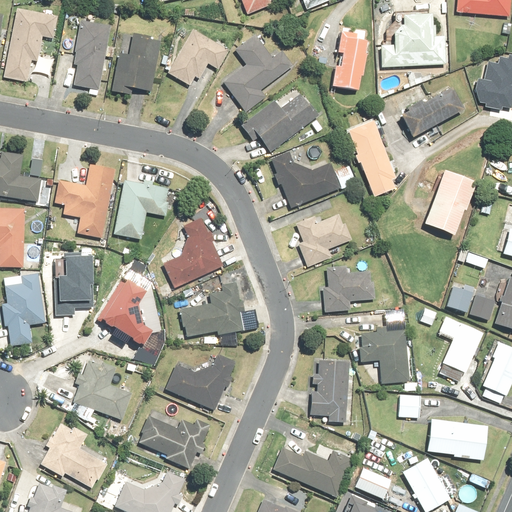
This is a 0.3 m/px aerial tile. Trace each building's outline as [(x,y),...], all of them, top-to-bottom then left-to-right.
[(273,3),(272,0),(239,0),(245,14),(273,3)] [(297,0),(302,10),(325,0),(297,0)] [(455,0),(455,12),(509,17),(510,0),(455,0)] [(57,16),(15,8),(2,77),(26,81),(30,61),(36,62),(40,37),(53,39),(57,16)] [(379,46),(380,67),(444,65),(443,36),(430,36),(430,15),(399,16),(400,26),(391,34),(392,46),(379,46)] [(98,90),(108,26),(77,21),(71,63),(75,64),(72,86),(98,90)] [(511,23),(502,22),(500,35),(510,36),(511,23)] [(226,50),(191,30),(166,73),(188,86),(193,76),(197,79),(205,64),(215,69),(226,50)] [(149,91),(158,42),(148,40),(149,36),(130,33),(127,55),(116,54),(109,92),(138,96),(139,89),(149,91)] [(356,36),(338,33),(329,86),(357,91),(365,42),(356,40),(356,36)] [(244,64),(220,81),(243,111),(263,96),(259,91),(292,66),(280,50),(270,57),(253,35),(233,49),(244,64)] [(473,87),(479,100),(485,102),(485,105),(502,109),(502,105),(511,107),(511,103),(511,53),(507,53),(507,56),(499,54),(497,62),(487,60),(484,78),(475,76),(473,87)] [(399,117),(411,139),(461,111),(449,89),(399,117)] [(268,152),(316,116),(298,93),(278,108),(272,100),(239,126),(251,141),(256,137),(268,152)] [(371,121),(345,132),(371,197),(393,188),(390,180),(394,179),(371,121)] [(0,196),(36,202),(40,179),(18,175),(21,155),(0,151),(0,196)] [(287,152),(269,159),(274,173),(272,174),(276,185),(279,184),(289,208),(339,188),(329,163),(310,171),(292,162),(287,152)] [(100,239),(113,170),(88,165),(84,185),(56,180),(52,204),(63,205),(61,215),(78,218),(75,234),(100,239)] [(474,183),(442,171),(421,225),(453,237),(474,183)] [(142,184),(122,180),(111,234),(140,239),(145,212),(164,216),(167,203),(164,202),(167,188),(150,185),(151,181),(142,179),(142,184)] [(493,200),(482,197),(478,214),(489,217),(493,200)] [(0,268),(21,269),(23,210),(0,209),(0,268)] [(302,242),(297,245),(306,267),(329,257),(326,249),(350,239),(343,223),(341,225),(336,214),(315,223),(312,217),(295,224),(302,242)] [(178,255),(160,263),(173,289),(221,265),(199,218),(181,226),(187,238),(178,255)] [(511,227),(508,227),(501,254),(511,257),(511,227)] [(485,260),(459,251),(455,261),(481,270),(485,260)] [(92,309),(90,256),(79,257),(79,253),(62,254),(62,257),(51,258),(54,315),(74,315),(74,309),(92,309)] [(327,287),(321,288),(323,311),(349,309),(348,301),(373,299),(372,281),(369,281),(368,271),(346,273),(345,265),(325,267),(327,287)] [(42,324),(35,275),(19,277),(20,284),(3,286),(5,303),(0,304),(0,310),(2,328),(6,327),(9,346),(30,343),(28,326),(42,324)] [(124,275),(95,320),(119,335),(116,339),(123,344),(126,340),(140,348),(150,331),(140,325),(136,305),(146,289),(124,275)] [(511,279),(507,278),(492,325),(511,331),(511,279)] [(209,305),(180,309),(184,336),(214,332),(215,336),(242,331),(239,312),(243,312),(241,301),(237,302),(234,282),(220,284),(221,291),(207,293),(209,305)] [(495,304),(473,296),(466,314),(488,322),(495,304)] [(463,374),(481,334),(454,322),(447,338),(451,339),(436,373),(457,382),(461,373),(463,374)] [(408,381),(403,330),(384,332),(384,328),(374,329),(374,332),(359,334),(360,347),(357,348),(358,362),(378,360),(380,383),(408,381)] [(504,397),(511,378),(511,349),(495,343),(489,357),(492,358),(480,387),(484,389),(481,396),(499,403),(501,396),(504,397)] [(174,365),(164,389),(213,410),(223,387),(226,389),(231,378),(227,377),(234,362),(216,354),(211,366),(192,372),(174,365)] [(78,385),(72,403),(120,420),(130,393),(108,385),(115,368),(100,363),(99,365),(87,361),(82,375),(76,373),(73,383),(78,385)] [(344,421),(347,362),(317,361),(317,374),(311,373),(310,384),(316,384),(315,392),(309,392),(308,415),(326,416),(326,420),(344,421)] [(417,395),(397,395),(397,419),(416,420),(417,395)] [(147,417),(136,443),(166,454),(164,458),(189,468),(195,452),(200,454),(203,445),(200,444),(208,425),(194,420),(192,425),(179,420),(175,428),(147,417)] [(429,420),(425,451),(452,455),(451,458),(480,462),(485,427),(429,420)] [(59,424),(38,464),(62,477),(64,474),(90,488),(95,480),(97,481),(106,464),(78,448),(85,434),(71,427),(70,430),(59,424)] [(281,447),(271,470),(335,498),(353,458),(332,448),(326,462),(303,451),(301,456),(281,447)] [(426,458),(400,472),(422,511),(426,511),(449,499),(426,458)] [(360,468),(352,489),(381,501),(389,480),(360,468)] [(124,482),(113,506),(125,511),(168,511),(173,503),(178,506),(182,496),(177,494),(183,479),(166,472),(161,484),(141,490),(124,482)] [(28,508),(26,511),(68,511),(59,509),(65,490),(51,485),(50,488),(37,483),(32,498),(29,497),(25,507),(28,508)] [(351,493),(342,511),(385,511),(387,509),(351,493)] [(302,511),(283,504),(283,505),(261,496),(254,511),(302,511)]
